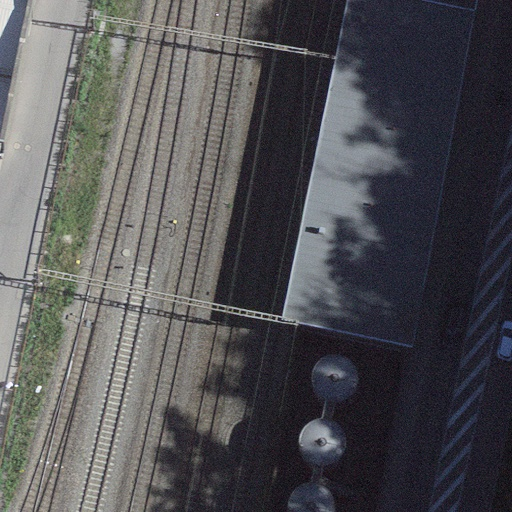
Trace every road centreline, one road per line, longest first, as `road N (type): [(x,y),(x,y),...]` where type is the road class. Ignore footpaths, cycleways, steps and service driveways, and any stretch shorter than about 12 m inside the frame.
road 1 (primary): [(431,511),(511,121)]
road 2 (unclassified): [(60,0),(0,313)]
